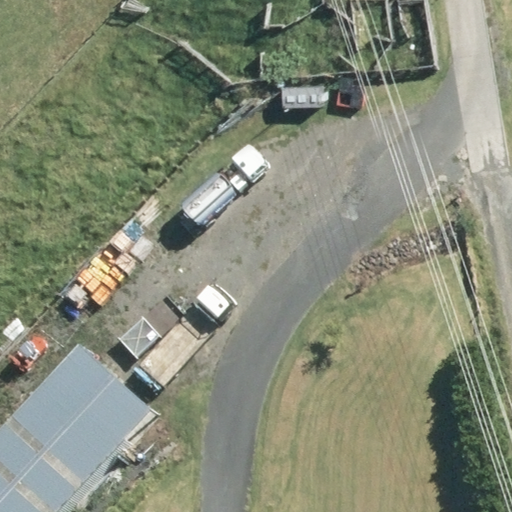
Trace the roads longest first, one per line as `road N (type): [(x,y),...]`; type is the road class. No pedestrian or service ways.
road 1 (unknown): [(412,115),(347,203),(269,278),(223,347),(196,511)]
road 2 (unknown): [(412,115),(455,237),(511,475)]
